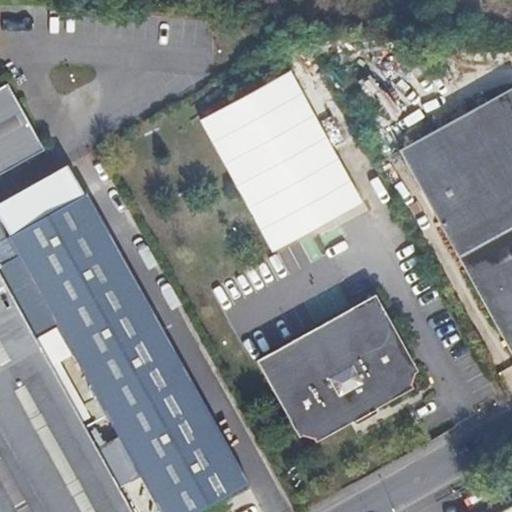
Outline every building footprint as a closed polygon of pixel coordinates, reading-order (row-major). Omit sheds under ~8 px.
[(285,74),(199,122),(267,244),(353,196),(285,74)] [(12,86),(0,92),(0,177),(47,151),(12,86)] [(511,92),(400,155),(511,352),(511,92)] [(201,511),(249,485),(87,194),(6,239),(158,511),(201,511)] [(132,511),(0,276),(0,511),(132,511)] [(371,293),(255,362),(305,451),(412,390),(417,371),(371,293)] [(511,511),(511,503),(495,511),(511,511)]
